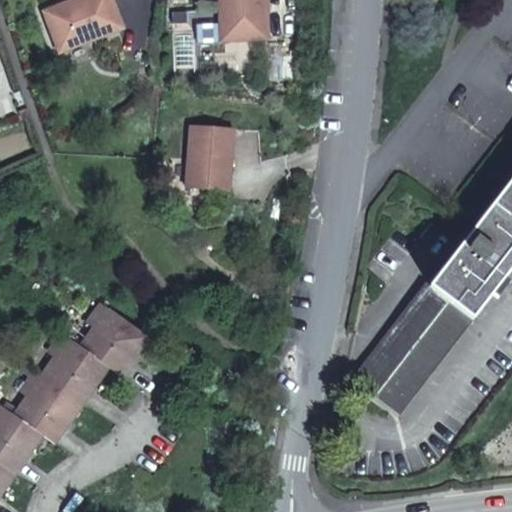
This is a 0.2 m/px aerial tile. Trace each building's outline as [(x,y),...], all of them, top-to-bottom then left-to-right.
[(118,27),(107,0),(71,0),(73,3),(65,6),(58,3),(41,9),(56,50),(118,27)] [(215,0),(216,22),(221,22),(221,40),(262,39),(261,11),(257,12),(256,0),(215,0)] [(228,128),(185,124),(180,187),(223,190),(228,128)] [(399,414),(511,268),(511,182),(463,245),(468,250),(457,265),(451,261),(431,286),(427,283),(353,379),(399,414)] [(463,245),(451,261),(457,265),(468,250),(463,245)] [(104,303),(97,298),(83,317),(91,322),(104,303)] [(104,303),(91,322),(78,342),(65,332),(52,350),(38,372),(25,390),(12,409),(0,400),(0,482),(39,427),(53,437),(106,361),(118,369),(143,332),(119,315),(104,303)] [(44,345),(52,350),(65,332),(57,327),(44,345)] [(17,385),(25,390),(38,372),(29,366),(17,385)]
